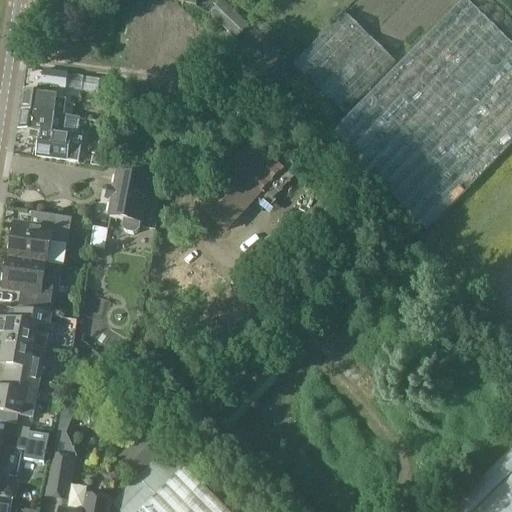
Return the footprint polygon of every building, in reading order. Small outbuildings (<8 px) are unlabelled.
[(428,233),(511,146),(511,44),(466,0),(462,0),(329,136),(428,233)] [(344,9),(293,63),(345,113),(396,59),(344,9)] [(40,94),(23,92),(20,110),(65,117),(67,101),(56,100),(57,92),(64,93),(65,89),(98,94),(101,80),(96,79),(44,71),(40,94)] [(63,137),(65,125),(66,117),(65,117),(20,110),(17,129),(31,131),(30,139),(37,140),(35,156),(78,163),(81,140),(63,137)] [(226,235),(284,171),(252,141),(193,206),(226,235)] [(109,219),(143,226),(149,198),(154,199),(157,183),(118,175),(114,191),(110,190),(107,201),(112,202),(109,219)] [(32,230),(16,228),(15,233),(14,233),(11,252),(12,253),(11,260),(10,260),(10,261),(65,269),(72,222),(34,216),(32,230)] [(65,269),(10,261),(5,289),(23,291),(20,312),(51,317),(55,296),(61,297),(65,269)] [(511,314),(511,297),(505,290),(496,299),(511,314)] [(51,317),(20,312),(18,312),(16,323),(1,321),(0,325),(0,343),(34,349),(36,339),(48,340),(51,317)] [(34,349),(0,343),(0,366),(9,368),(6,380),(40,387),(44,363),(33,361),(34,349)] [(232,430),(280,382),(264,366),(200,430),(234,465),(250,449),(232,430)] [(40,387),(6,380),(4,391),(0,390),(0,414),(24,418),(26,407),(37,408),(40,387)] [(139,478),(113,504),(120,511),(228,511),(168,450),(143,425),(133,434),(139,440),(120,458),(126,465),(139,478)] [(26,453),(24,461),(44,465),(50,438),(30,434),(28,442),(26,453)] [(0,466),(3,467),(7,449),(26,453),(28,442),(16,440),(9,439),(9,438),(0,436),(0,466)] [(511,511),(511,449),(446,511),(511,511)] [(52,452),(48,498),(70,500),(74,454),(52,452)] [(81,506),(88,488),(75,483),(68,501),(81,506)] [(79,511),(63,510),(63,511),(109,511),(112,500),(86,495),(82,511),(79,511)]
